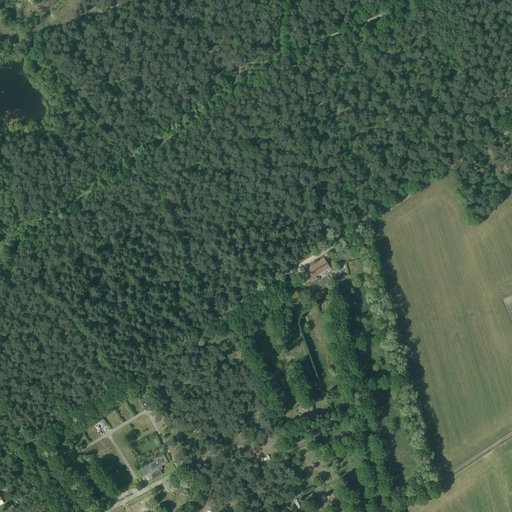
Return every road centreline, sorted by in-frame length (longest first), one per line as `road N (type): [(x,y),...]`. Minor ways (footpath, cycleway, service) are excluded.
road 1 (track): [(27,442),(327,241)]
road 2 (track): [(327,241),(511,129)]
road 3 (track): [(392,511),(511,433)]
